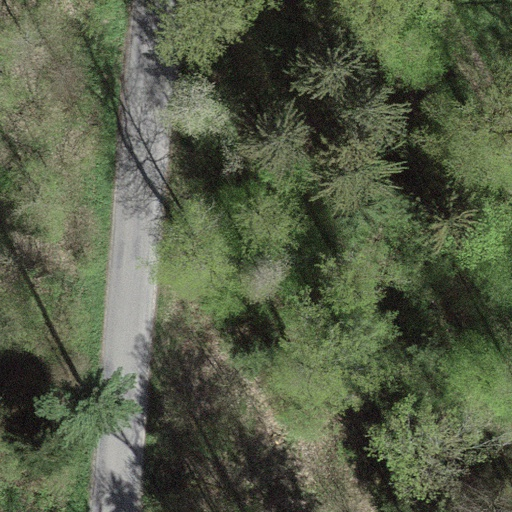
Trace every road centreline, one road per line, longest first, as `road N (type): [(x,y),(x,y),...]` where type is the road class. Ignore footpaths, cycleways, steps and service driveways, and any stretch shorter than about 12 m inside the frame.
road 1 (unclassified): [(156,0),(111,511)]
road 2 (track): [(435,0),(511,137)]
